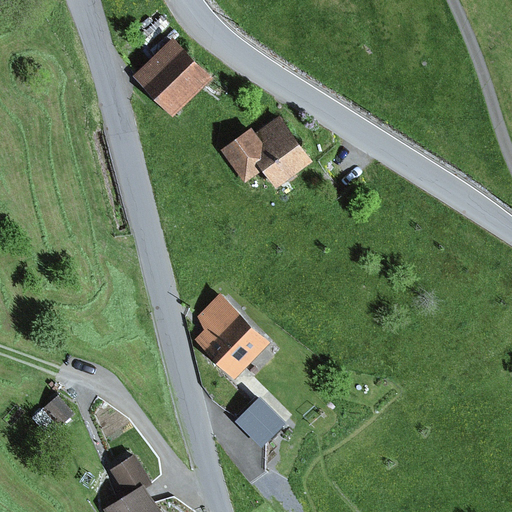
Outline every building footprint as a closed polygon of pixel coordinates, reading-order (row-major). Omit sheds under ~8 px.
[(170,40),(132,77),(172,119),(211,81),(170,40)] [(251,130),(219,152),(243,187),(261,175),(273,193),(313,166),(279,118),(254,135),(251,130)] [(263,325),(224,289),(199,315),(207,327),(198,336),(239,376),(276,338),(263,325)] [(61,392),(45,406),(62,425),(78,410),(61,392)] [(265,392),(238,418),(264,444),(291,419),(265,392)] [(138,449),(110,467),(127,493),(150,479),(152,482),(158,479),(138,449)] [(127,493),(104,506),(107,511),(170,511),(152,482),(150,479),(127,493)]
